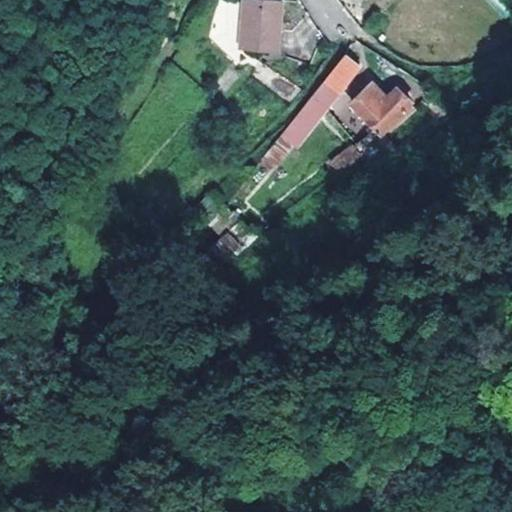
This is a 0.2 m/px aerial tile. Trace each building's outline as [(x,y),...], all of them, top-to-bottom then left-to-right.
[(280,32),(283,1),(271,0),(245,0),(241,50),(275,54),(276,31),(280,32)] [(276,31),(275,54),(282,54),(284,31),(280,32),(276,31)] [(366,59),(350,46),(328,73),(339,81),(345,85),(366,59)] [(328,73),(280,129),(291,138),(339,81),(328,73)] [(412,102),(398,87),(387,99),(371,84),(353,104),(381,132),(412,102)] [(337,174),(363,157),(354,144),(328,161),(337,174)] [(228,232),(213,244),(228,261),(242,249),(228,232)]
